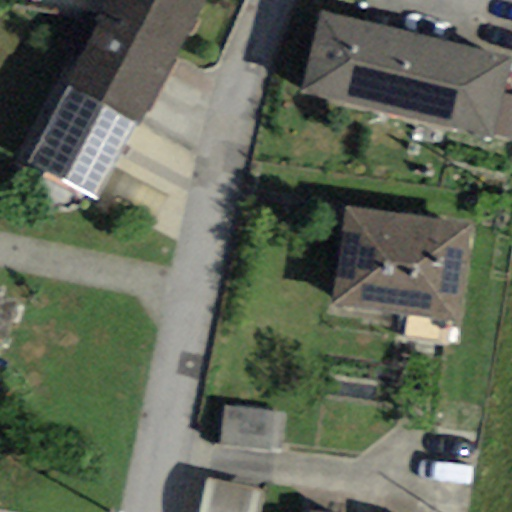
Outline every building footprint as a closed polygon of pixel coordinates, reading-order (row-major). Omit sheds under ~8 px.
[(139,126),(208,0),(109,0),(97,22),(100,24),(66,82),(70,85),(132,122),(139,126)] [(320,12),(301,92),(491,139),(509,60),(320,12)] [(27,164),(93,200),(132,122),(70,85),(27,164)] [(345,206),(332,303),(458,320),(471,222),(345,206)] [(0,339),(11,341),(15,307),(1,306),(2,296),(0,295),(0,339)] [(285,451),(290,412),(226,405),(222,445),(285,451)] [(201,511),(261,511),(265,494),(208,482),(201,511)]
